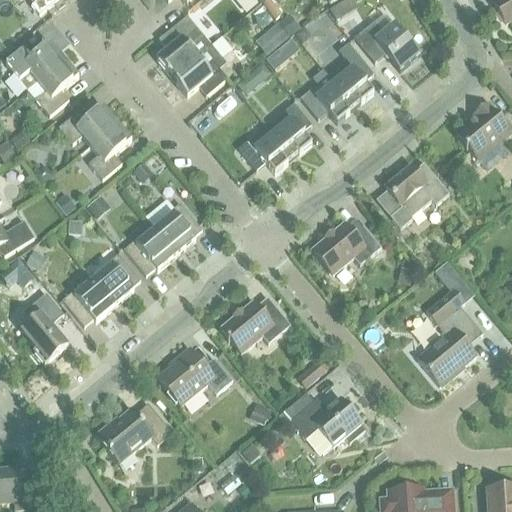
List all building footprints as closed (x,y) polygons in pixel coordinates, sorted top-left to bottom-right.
[(27,0),(33,6),(30,9),(38,18),(60,0),(27,0)] [(212,0),(210,0),(195,13),(202,21),(219,7),(212,0)] [(232,0),(245,16),(256,6),(250,0),(232,0)] [(350,0),(328,14),(335,24),(356,11),(350,0)] [(510,24),(511,26),(511,25),(511,0),(496,0),(498,3),(492,6),(505,27),(510,24)] [(270,4),(263,9),(276,25),(283,20),(270,4)] [(289,19),(278,28),(289,41),(299,33),(289,19)] [(196,61),(210,49),(186,20),(158,44),(167,54),(155,64),(167,77),(168,77),(172,81),(196,61)] [(276,26),(264,37),(276,51),(288,40),(276,26)] [(407,45),(393,29),(383,37),(374,26),(353,42),(374,67),(384,58),(399,76),(422,57),(410,43),(407,45)] [(304,33),(295,40),(303,49),(311,42),(304,33)] [(222,39),(212,48),(225,63),(236,54),(222,39)] [(24,52),(5,68),(27,94),(37,86),(64,64),(49,47),(32,61),(24,52)] [(345,65),(337,71),(327,80),(353,111),(358,107),(359,108),(372,97),(363,86),(372,78),(347,47),(338,55),(345,65)] [(196,61),(172,81),(176,86),(175,87),(186,101),(197,91),(205,101),(226,83),(219,73),(226,68),(221,61),(210,49),(196,61)] [(275,74),(287,64),(279,54),(266,64),(275,74)] [(64,64),(37,86),(44,96),(35,104),(48,121),(68,105),(60,95),(78,81),(64,64)] [(262,67),(252,76),(256,81),(265,82),(271,78),(262,67)] [(312,82),(317,88),(299,102),(317,124),(326,116),(335,128),(348,117),(347,116),(353,111),(327,80),(322,74),(312,82)] [(223,119),(239,105),(233,98),(216,111),(223,119)] [(486,107),(473,118),(476,122),(456,139),(476,164),(510,136),(486,107)] [(265,130),(291,162),(297,157),(298,159),(311,148),(301,137),(311,129),(293,108),(265,130)] [(89,150),(116,127),(102,110),(85,125),(77,116),(58,132),(71,149),(81,140),(89,150)] [(116,127),(89,150),(97,160),(87,168),(101,184),(121,168),(113,159),(131,145),(116,127)] [(291,162),(265,130),(237,154),(255,175),(265,168),(274,179),(287,168),(286,167),(291,162)] [(21,137),(9,145),(18,155),(29,147),(21,137)] [(7,147),(0,151),(0,162),(3,169),(16,161),(7,147)] [(448,198),(423,167),(414,174),(410,170),(384,191),(401,211),(389,221),(399,233),(412,223),(411,221),(431,205),(435,209),(448,198)] [(144,169),(133,177),(141,187),(152,178),(144,169)] [(45,171),(34,180),(41,189),(52,180),(45,171)] [(64,200),(55,207),(66,221),(75,213),(64,200)] [(100,201),(86,212),(97,225),(110,214),(100,201)] [(154,233),(176,260),(195,244),(192,241),(201,234),(179,207),(169,215),(161,222),(163,225),(154,233)] [(353,262),(359,269),(380,252),(357,224),(347,231),(344,227),(333,235),(332,234),(324,241),(325,242),(311,254),(332,279),(353,262)] [(0,231),(0,255),(3,260),(33,242),(23,225),(5,236),(1,233),(0,231)] [(69,227),(68,240),(81,241),(82,228),(69,227)] [(176,260),(154,233),(135,248),(133,245),(123,253),(145,280),(154,273),(156,276),(176,260)] [(33,257),(26,268),(39,276),(46,265),(33,257)] [(110,269),(92,284),(114,311),(133,295),(130,292),(139,285),(117,258),(108,266),(110,269)] [(18,266),(2,279),(13,291),(28,279),(18,266)] [(446,267),(434,278),(446,293),(459,282),(446,267)] [(401,275),(398,288),(410,290),(413,277),(401,275)] [(114,311),(92,284),(74,299),(71,296),(61,304),(83,331),(92,324),(95,326),(114,311)] [(453,294),(426,317),(441,335),(440,343),(416,363),(438,390),(476,360),(468,350),(482,338),(458,311),(463,307),(453,294)] [(32,326),(21,335),(35,352),(32,354),(43,368),(66,349),(50,330),(63,319),(45,297),(23,316),(32,326)] [(290,329),(266,301),(256,310),(252,305),(242,314),(241,313),(233,319),(234,321),(220,332),(240,358),(261,341),(267,348),(290,329)] [(203,371),(188,353),(176,363),(178,365),(157,383),(180,410),(207,388),(215,399),(231,385),(213,362),(203,371)] [(322,364),(306,377),(314,386),(330,374),(322,364)] [(304,399),(283,416),(290,425),(305,443),(308,441),(322,457),(330,450),(332,451),(343,442),(348,448),(365,434),(340,402),(326,414),(316,403),(311,408),(304,399)] [(171,437),(147,408),(135,418),(131,413),(111,430),(109,428),(95,440),(118,468),(150,442),(156,450),(171,437)] [(256,409),(250,424),(264,430),(270,415),(256,409)] [(252,450),(242,459),(250,469),(260,460),(252,450)] [(202,463),(192,463),(193,477),(203,477),(202,463)] [(13,511),(32,511),(31,486),(17,488),(16,472),(0,473),(0,506),(13,506),(13,511)] [(232,478),(219,489),(227,498),(240,488),(232,478)] [(244,490),(238,495),(244,503),(250,497),(244,490)] [(452,511),(452,493),(423,495),(422,492),(386,495),(387,502),(379,503),(379,511),(452,511)] [(511,511),(511,492),(486,495),(486,496),(487,496),(487,511),(511,511)]
